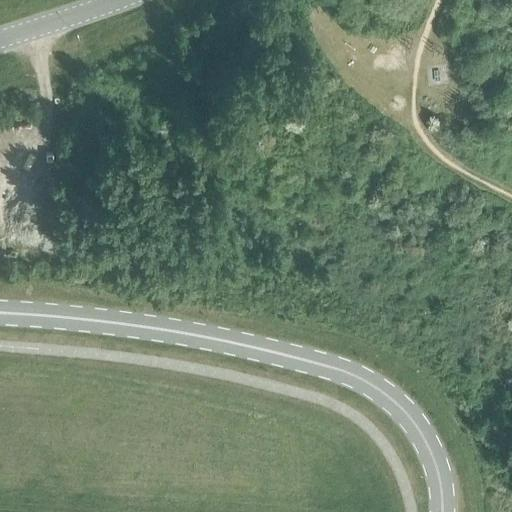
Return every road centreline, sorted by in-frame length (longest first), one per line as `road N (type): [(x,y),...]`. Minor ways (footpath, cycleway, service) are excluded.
road 1 (primary): [(440,511),(436,475),(406,415),(348,375),(226,343),(0,314)]
road 2 (tertiary): [(0,45),(121,0)]
